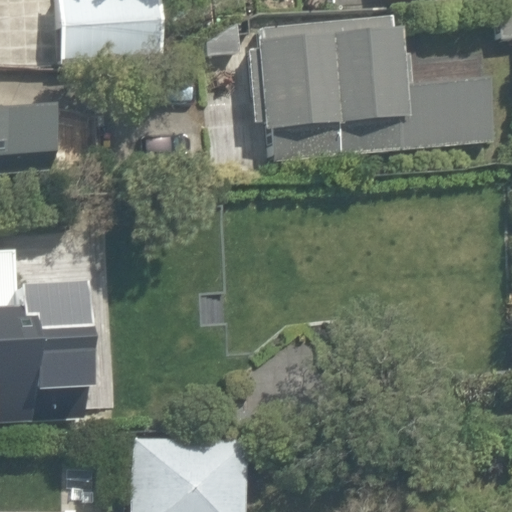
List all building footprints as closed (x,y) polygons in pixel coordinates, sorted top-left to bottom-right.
[(148,0),(40,0),(40,31),(0,30),(0,74),(147,77),(148,0)] [(317,0),(319,14),(442,5),(441,0),(317,0)] [(229,44),(236,135),(342,127),(344,159),(476,149),(471,82),(393,88),(388,32),(229,44)] [(0,175),(20,175),(19,131),(0,131),(0,175)] [(0,433),(4,433),(5,403),(76,405),(78,294),(8,292),(9,250),(0,250),(0,433)] [(238,511),(241,445),(105,441),(102,511),(238,511)]
